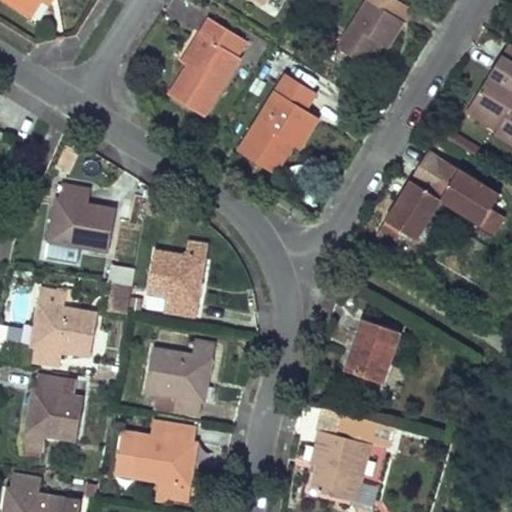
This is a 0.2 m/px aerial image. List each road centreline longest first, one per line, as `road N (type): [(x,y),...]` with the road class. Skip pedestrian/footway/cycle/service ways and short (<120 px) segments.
road 1 (residential): [(480,0),(334,236),(277,270)]
road 2 (residential): [(277,270),(240,209),(70,102)]
road 3 (residential): [(248,511),(285,338),(277,270)]
road 4 (residential): [(70,102),(138,0)]
